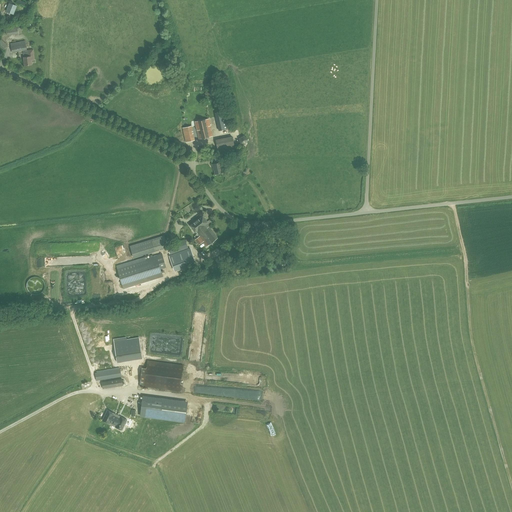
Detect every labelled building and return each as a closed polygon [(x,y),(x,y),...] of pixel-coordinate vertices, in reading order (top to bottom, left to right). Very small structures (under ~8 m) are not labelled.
[(18,6),(10,3),(7,12),(14,15),(18,6)] [(12,52),(27,50),(25,41),(11,44),(12,52)] [(35,59),(33,50),(23,51),(24,57),(25,65),(32,65),(32,60),(35,59)] [(207,101),(221,96),(218,86),(204,91),(207,101)] [(220,109),(215,111),(220,131),(229,129),(228,126),(225,127),(220,109)] [(199,139),(213,136),(211,126),(209,118),(195,121),(199,139)] [(219,153),(235,149),(232,137),(216,140),(219,153)] [(216,163),(212,164),(213,168),(214,167),(215,174),(216,174),(216,175),(220,174),(219,173),(223,172),(221,162),(220,157),(215,158),(216,163)] [(218,238),(208,225),(209,225),(207,223),(208,222),(203,216),(190,225),(195,232),(196,232),(199,236),(195,239),(198,243),(202,240),(207,246),(218,238)] [(127,246),(131,245),(134,258),(146,255),(145,251),(164,246),(161,236),(130,244),(129,243),(126,244),(127,246)] [(188,248),(185,240),(168,246),(170,254),(188,248)] [(84,245),(84,241),(50,243),(50,252),(77,250),(76,245),(84,245)] [(192,249),(171,256),(175,270),(196,264),(192,249)] [(165,265),(162,254),(156,255),(145,259),(144,257),(117,266),(123,288),(141,283),(163,276),(160,267),(165,265)] [(139,337),(126,339),(126,337),(114,339),(117,362),(142,358),(139,337)] [(180,391),(183,365),(148,361),(144,386),(180,391)] [(96,381),(122,377),(120,369),(95,373),(96,381)] [(103,389),(123,385),(122,379),(102,382),(103,389)] [(140,416),(185,422),(188,401),(143,395),(140,416)] [(122,430),(127,420),(108,410),(102,420),(122,430)]
